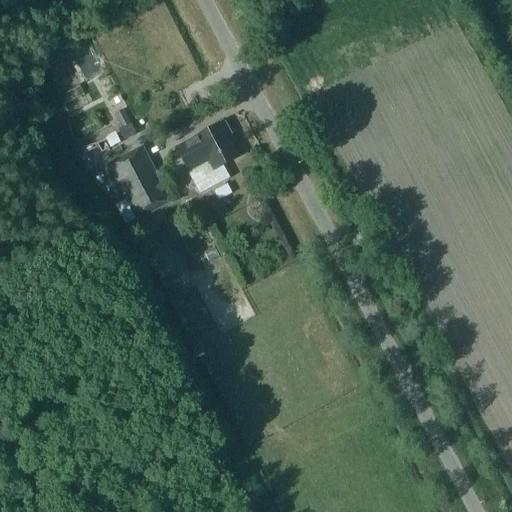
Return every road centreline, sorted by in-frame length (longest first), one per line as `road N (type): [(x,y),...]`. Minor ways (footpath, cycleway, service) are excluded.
road 1 (unclassified): [(473,511),(202,0)]
road 2 (track): [(0,20),(49,107),(59,149),(189,370),(258,511)]
